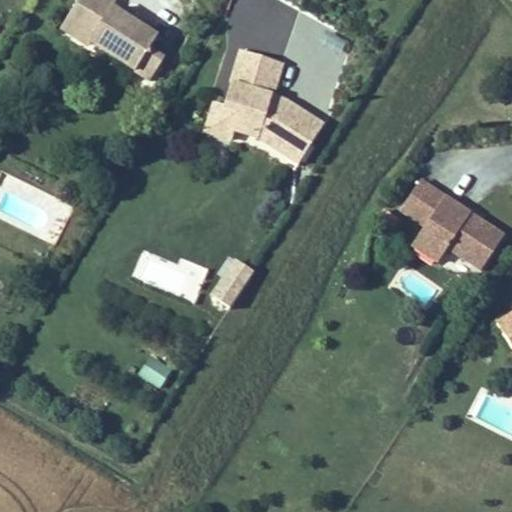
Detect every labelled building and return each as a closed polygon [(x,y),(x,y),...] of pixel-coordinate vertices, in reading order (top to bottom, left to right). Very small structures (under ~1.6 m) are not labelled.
[(111,0),(73,0),(69,6),(96,23),(88,36),(89,36),(149,74),(163,52),(148,43),(156,30),(111,1),(111,0)] [(96,23),(69,6),(60,21),(87,38),(89,36),(88,36),(96,23)] [(281,103),(269,96),(271,87),(281,57),(240,45),(223,100),(223,101),(238,106),(233,124),(234,125),(256,131),(258,132),(298,157),(322,119),(285,96),(281,103)] [(271,87),(269,96),(281,103),(285,96),(271,87)] [(234,125),(233,124),(238,106),(223,101),(223,100),(214,97),(205,126),(231,134),(234,125)] [(479,259),(504,222),(474,201),(470,206),(446,189),(450,185),(421,166),(402,194),(426,211),(410,234),(436,251),(446,237),(479,259)] [(227,256),(207,300),(233,312),(253,268),(227,256)] [(511,307),(497,317),(511,340),(511,307)] [(149,355),(137,375),(160,389),(172,369),(149,355)]
